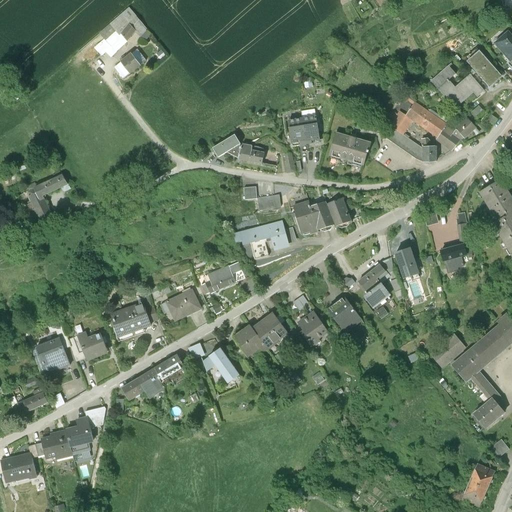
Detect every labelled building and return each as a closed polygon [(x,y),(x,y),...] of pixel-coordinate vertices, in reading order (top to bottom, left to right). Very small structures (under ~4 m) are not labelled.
[(153,45),(159,40),(138,14),(119,31),(109,40),(112,44),(104,52),(111,60),(115,57),(118,61),(135,46),(136,47),(145,37),(153,45)] [(511,37),(499,49),(511,64),(511,67),(511,68),(511,69),(511,37)] [(124,72),(133,83),(155,66),(146,55),(124,72)] [(472,68),(493,91),(505,80),(485,57),(472,68)] [(453,71),(436,86),(450,103),(452,101),(461,111),(477,97),(481,101),(488,95),(474,79),(460,92),(453,85),(460,79),(453,71)] [(456,155),(465,144),(457,138),(460,135),(451,129),(433,116),(420,107),(411,120),(418,125),(442,142),(441,143),(456,155)] [(486,115),(483,111),(475,117),(478,121),(486,115)] [(307,116),(308,123),(312,149),(326,147),(321,114),(307,116)] [(435,114),(433,116),(451,129),(455,124),(446,117),(444,120),(435,114)] [(418,125),(411,120),(405,116),(399,125),(399,124),(395,130),(398,133),(392,143),(420,162),(428,166),(428,153),(407,139),(418,125)] [(308,123),(294,125),(298,151),(312,149),(308,123)] [(472,123),(460,135),(457,138),(465,144),(468,142),(476,134),(480,138),(483,136),(479,132),(472,123)] [(342,137),(335,160),(369,170),(373,157),(374,157),(377,147),(342,137)] [(220,152),(226,162),(234,157),(246,163),(249,150),(247,149),(248,148),(242,139),(220,152)] [(248,163),(269,168),(271,157),(258,155),(259,150),(249,149),(249,150),(246,163),(248,163)] [(440,150),(428,151),(428,153),(428,166),(441,165),(440,150)] [(42,206),(51,224),(61,220),(52,199),(77,188),(72,180),(38,195),(42,206)] [(484,196),(502,225),(511,218),(511,196),(504,183),(484,196)] [(263,190),(251,191),(252,204),(264,202),(263,202),(263,190)] [(263,202),(264,202),(265,214),(287,210),(285,199),(263,202)] [(340,228),(341,229),(357,224),(356,223),(352,211),(348,201),(332,207),(340,228)] [(299,210),(307,236),(315,233),(316,237),(324,235),(323,233),(322,233),(316,210),(315,205),(299,210)] [(322,233),(323,233),(340,228),(332,207),(331,205),(316,210),(322,233)] [(51,224),(42,206),(37,208),(45,227),(51,224)] [(363,207),(352,211),(356,223),(367,219),(363,207)] [(440,216),(429,219),(431,228),(443,226),(440,216)] [(468,216),(461,217),(463,222),(461,222),(462,228),(470,227),(468,216)] [(511,218),(502,225),(497,228),(511,252),(511,218)] [(290,233),(288,225),(246,237),(249,248),(256,246),(260,262),(274,259),(270,242),(277,240),(280,252),(295,248),(294,246),(290,233)] [(470,227),(462,228),(465,248),(467,248),(470,258),(475,257),(471,226),(470,227)] [(290,233),(294,246),(302,244),(298,231),(290,233)] [(446,254),(452,276),(462,273),(461,270),(467,268),(465,259),(470,258),(467,248),(465,248),(446,254)] [(414,251),(400,256),(408,278),(422,273),(414,251)] [(384,266),(385,267),(390,273),(392,276),(398,274),(396,260),(384,266)] [(244,265),(234,269),(241,284),(251,280),(244,265)] [(363,285),(370,293),(379,286),(383,283),(385,286),(394,279),(392,276),(390,273),(385,267),(363,285)] [(216,295),(241,284),(234,269),(215,277),(218,282),(211,285),(216,295)] [(398,274),(392,276),(394,279),(396,283),(402,281),(398,274)] [(354,290),(362,285),(360,281),(352,286),(354,290)] [(396,283),(396,284),(401,294),(406,292),(402,281),(396,283)] [(385,286),(383,283),(379,286),(381,289),(372,296),(373,297),(370,299),(378,309),(394,297),(386,287),(385,286)] [(216,295),(211,285),(207,287),(212,297),(216,295)] [(165,287),(157,290),(160,300),(176,294),(174,288),(166,291),(165,287)] [(184,321),(206,311),(198,292),(172,304),(176,312),(179,310),(184,321)] [(333,312),(350,334),(366,321),(349,299),(333,312)] [(176,312),(172,304),(165,308),(169,315),(176,312)] [(395,305),(383,312),(388,321),(400,313),(395,305)] [(125,338),(156,327),(149,306),(118,317),(125,338)] [(224,306),(217,310),(220,315),(227,312),(224,306)] [(317,345),(333,334),(314,307),(310,310),(315,317),(303,325),(309,333),(307,334),(313,343),(315,342),(317,345)] [(263,326),(258,331),(269,346),(273,351),(285,342),(289,347),(296,341),(292,336),(293,335),(286,326),(278,315),(270,321),(263,326)] [(501,404),(506,400),(482,373),(511,347),(511,318),(511,317),(502,325),(504,328),(471,356),(457,368),(470,383),(476,379),(495,401),(497,400),(501,404)] [(286,326),(293,335),(295,338),(300,334),(291,322),(286,326)] [(258,331),(256,327),(239,340),(246,350),(252,358),(253,358),(269,346),(258,331)] [(92,360),(113,352),(107,335),(95,340),(92,334),(83,338),(90,353),(92,359),(92,360)] [(470,349),(459,337),(435,357),(446,370),(453,364),(457,368),(471,356),(467,352),(470,349)] [(79,339),(74,341),(82,363),(92,359),(90,353),(85,355),(79,339)] [(76,366),(66,340),(44,348),(54,375),(76,366)] [(201,362),(213,358),(208,343),(196,347),(201,362)] [(215,358),(208,363),(213,373),(221,367),(233,385),(237,382),(240,384),(244,377),(245,377),(236,364),(238,362),(234,356),(232,358),(226,350),(215,358)] [(252,358),(246,350),(242,353),(249,364),(254,360),(253,358),(252,358)] [(189,369),(182,357),(161,370),(167,380),(169,388),(191,375),(187,369),(189,369)] [(167,380),(161,370),(127,390),(135,401),(150,392),(153,395),(159,396),(169,389),(169,388),(167,380)] [(42,378),(31,383),(33,389),(44,384),(42,378)] [(24,405),(29,415),(54,403),(49,393),(46,395),(44,391),(39,393),(41,397),(24,405)] [(66,396),(58,399),(62,409),(70,405),(66,396)] [(495,401),(478,416),(490,429),(509,413),(501,404),(497,400),(495,401)] [(91,413),(93,419),(94,419),(96,429),(108,426),(111,410),(110,408),(91,413)] [(84,428),(72,431),(72,432),(78,455),(96,451),(94,442),(99,441),(96,429),(94,419),(93,419),(82,422),(84,428)] [(78,455),(72,432),(62,434),(62,437),(47,440),(48,444),(51,456),(52,460),(61,457),(62,460),(78,456),(78,455)] [(501,445),(496,449),(504,458),(509,454),(511,451),(511,448),(506,441),(501,445)] [(51,456),(48,444),(34,447),(36,454),(37,454),(38,459),(51,456)] [(35,479),(42,477),(38,459),(37,454),(36,454),(7,462),(12,483),(22,481),(22,480),(35,477),(35,479)] [(482,465),(475,482),(491,490),(499,472),(482,465)] [(484,507),(491,490),(475,482),(467,500),(484,507)]
